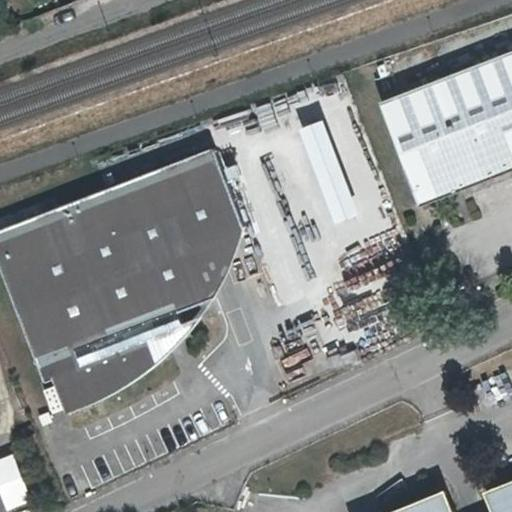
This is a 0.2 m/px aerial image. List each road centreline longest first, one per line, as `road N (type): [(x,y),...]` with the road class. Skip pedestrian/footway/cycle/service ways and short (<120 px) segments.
road 1 (unclassified): [(107,511),(511,321)]
road 2 (residential): [(145,0),(0,52)]
